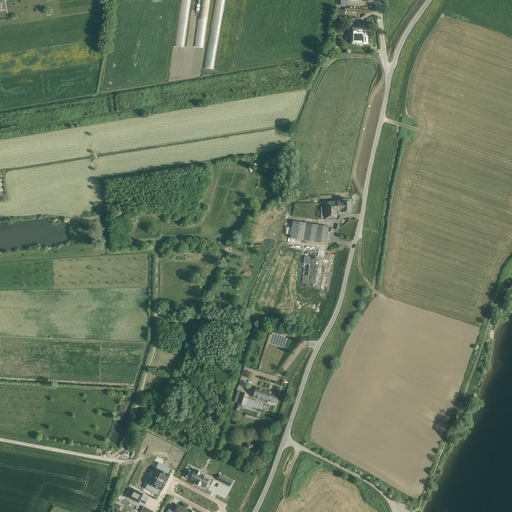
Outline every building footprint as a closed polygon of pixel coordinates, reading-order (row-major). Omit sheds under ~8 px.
[(180,0),(175,46),(185,47),(189,0),(180,0)] [(200,0),(195,47),(203,48),(209,0),(200,0)] [(215,0),(205,68),(214,69),(224,0),(215,0)] [(365,41),(366,41),(366,34),(363,34),(363,29),(355,29),(354,35),(353,35),(353,42),(357,42),(357,43),(365,43),(365,41)] [(343,201),(324,202),(324,219),(328,219),(328,214),(339,214),(339,212),(343,212),(343,213),(350,213),(351,200),(343,200),(343,201)] [(293,221),(290,238),(326,243),(329,227),(293,221)] [(265,401),(266,400),(268,401),(267,403),(274,405),(274,403),(275,403),(278,394),(256,388),(253,397),(265,401)] [(242,393),(239,403),(245,405),(248,395),(242,393)] [(145,488),(156,494),(159,489),(161,490),(164,485),(163,485),(166,480),(167,480),(169,475),(167,474),(170,469),(159,463),(156,468),(159,470),(157,474),(154,473),(151,479),(153,480),(151,485),(148,483),(145,488)] [(189,470),(185,477),(196,483),(195,484),(200,486),(200,485),(205,487),(210,478),(204,476),(203,477),(198,475),(200,472),(196,470),(195,471),(195,470),(194,472),(189,470)] [(232,482),(220,476),(217,480),(230,487),(232,482)] [(128,497),(128,498),(138,503),(139,503),(139,502),(140,501),(143,494),(133,489),(133,488),(132,489),(128,497)]
